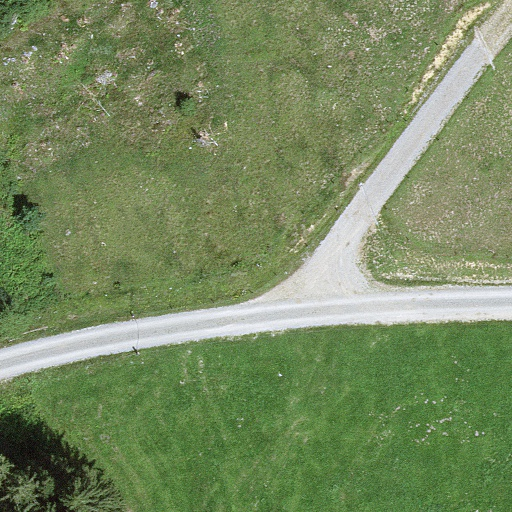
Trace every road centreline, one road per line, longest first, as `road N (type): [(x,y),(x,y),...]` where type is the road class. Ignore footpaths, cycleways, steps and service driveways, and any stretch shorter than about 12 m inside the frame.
road 1 (track): [(511,299),(309,296),(0,363)]
road 2 (track): [(309,296),(511,10)]
